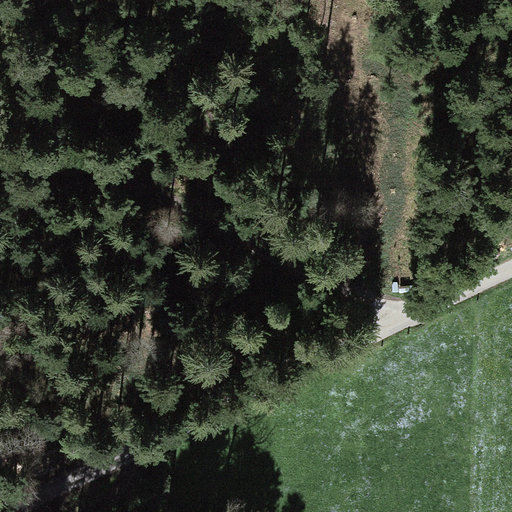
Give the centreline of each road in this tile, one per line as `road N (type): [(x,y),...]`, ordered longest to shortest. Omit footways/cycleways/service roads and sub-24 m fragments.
road 1 (unclassified): [(0,507),(511,266)]
road 2 (track): [(0,141),(159,199),(400,320)]
